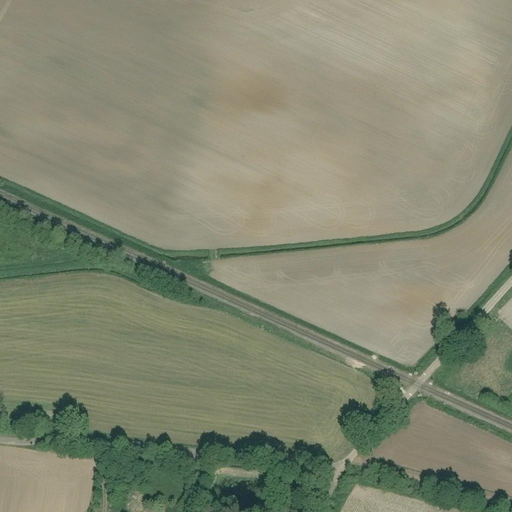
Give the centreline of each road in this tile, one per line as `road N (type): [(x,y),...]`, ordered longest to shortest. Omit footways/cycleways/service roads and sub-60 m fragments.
road 1 (unclassified): [(338,472),(143,443),(0,436)]
road 2 (residential): [(511,277),(338,472)]
road 3 (unclassified): [(511,506),(382,474),(338,472)]
